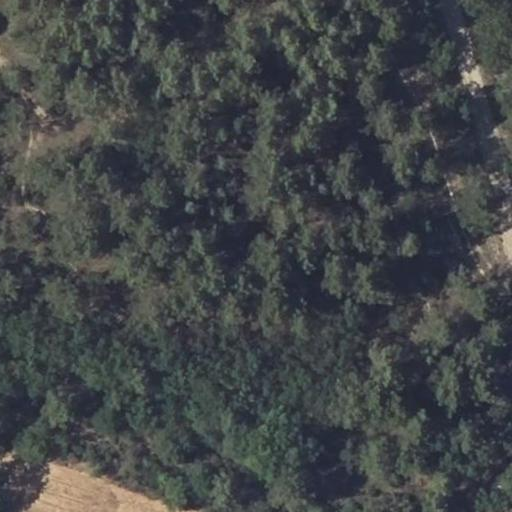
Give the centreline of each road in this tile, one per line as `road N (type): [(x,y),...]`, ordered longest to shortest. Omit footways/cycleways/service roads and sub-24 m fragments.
road 1 (track): [(6,511),(11,471),(168,246),(188,127),(171,0)]
road 2 (track): [(511,239),(442,0)]
